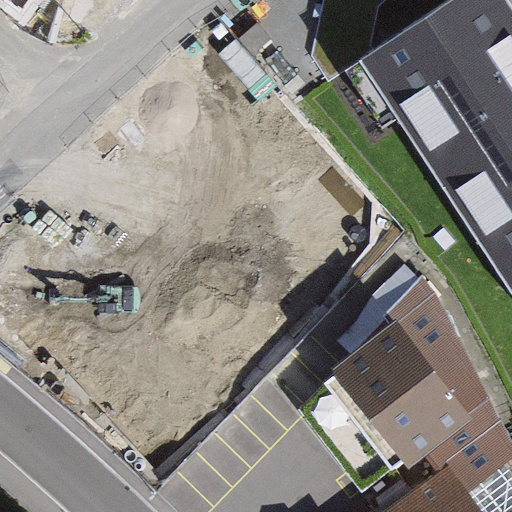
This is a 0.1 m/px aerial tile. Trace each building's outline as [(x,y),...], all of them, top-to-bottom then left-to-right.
[(16,0),(67,33),(88,0),(16,0)] [(511,0),(456,0),(374,53),(425,132),(413,140),(511,293),(511,0)] [(184,98),(15,287),(102,365),(272,176),(184,98)] [(435,295),(423,279),(388,315),(395,325),(335,374),(340,380),(304,410),(366,493),(423,449),(440,475),(502,426),(435,295)] [(440,475),(393,511),(471,511),(463,500),(511,459),(511,443),(502,426),(440,475)]
